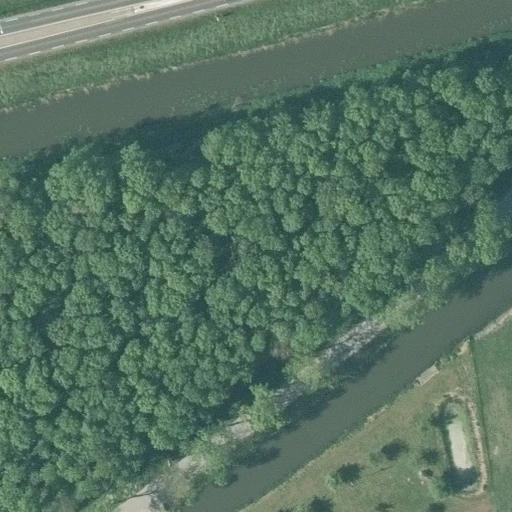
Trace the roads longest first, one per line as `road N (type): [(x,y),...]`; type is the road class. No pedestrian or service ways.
road 1 (unclassified): [(127,511),(511,204)]
road 2 (primary): [(0,42),(173,0)]
